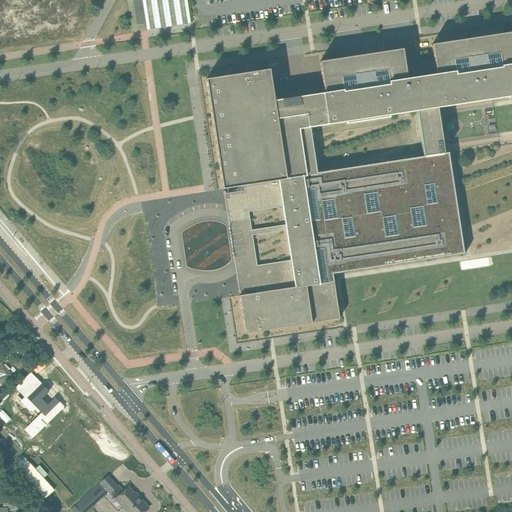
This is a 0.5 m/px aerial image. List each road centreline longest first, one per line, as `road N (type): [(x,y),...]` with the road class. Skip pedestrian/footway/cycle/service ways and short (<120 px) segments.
road 1 (unclassified): [(0,77),(502,0)]
road 2 (unclassified): [(424,339),(222,370)]
road 3 (tertiary): [(129,393),(0,238)]
road 4 (tertiary): [(0,258),(120,400)]
